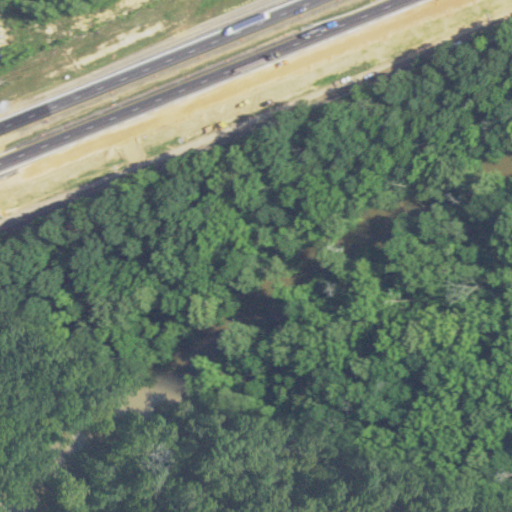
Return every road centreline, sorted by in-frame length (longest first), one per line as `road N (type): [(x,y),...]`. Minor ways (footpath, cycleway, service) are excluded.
road 1 (motorway): [(0,176),(423,0)]
road 2 (motorway): [(329,0),(0,137)]
